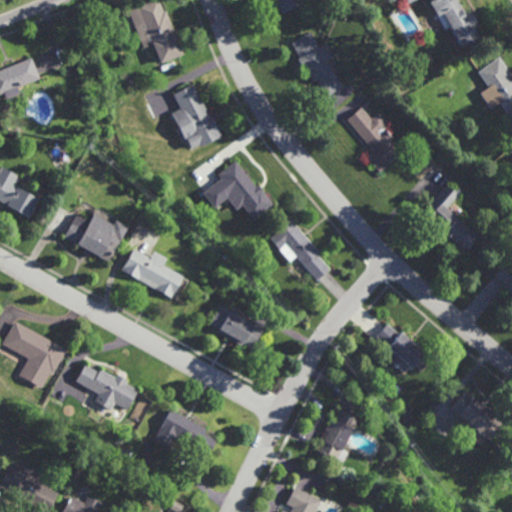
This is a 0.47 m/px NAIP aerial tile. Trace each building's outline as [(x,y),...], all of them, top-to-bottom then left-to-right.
[(157,0),(161,11),(163,10),(180,54),(157,63),(149,44),(140,48),(125,10),(148,0),(157,0)] [(278,14),(272,0),(293,0),(296,6),(278,14)] [(453,0),(461,12),(466,9),(475,24),(471,26),(475,34),(456,46),(436,13),(433,15),(425,2),(428,1),(427,0),(453,0)] [(317,47),(324,43),(332,56),(324,60),(340,86),(324,96),(314,79),(311,81),(302,66),(300,67),(296,58),(298,57),(289,42),(307,31),(317,47)] [(18,93),(4,98),(2,92),(0,92),(0,68),(30,56),(38,77),(16,86),(18,93)] [(511,127),(494,102),(485,109),(475,93),(484,86),(474,71),(495,57),(508,74),(504,77),(511,89),(511,127)] [(207,114),(208,113),(220,136),(216,138),(216,137),(198,146),(198,144),(189,149),(183,138),(182,138),(168,113),(178,108),(170,93),(190,82),(207,114)] [(369,119),(377,113),(388,126),(384,129),(391,137),(388,140),(399,154),(377,173),(363,156),(370,150),(345,119),(360,107),(369,119)] [(256,189),(257,188),(270,204),(252,219),(215,174),(232,160),(256,189)] [(0,177),(36,199),(25,217),(4,205),(4,204),(0,201),(0,177)] [(450,190),(454,185),(459,189),(455,194),(456,195),(438,214),(447,222),(451,218),(472,237),(458,253),(437,234),(440,230),(420,211),(444,184),(450,190)] [(110,225),(113,219),(125,225),(106,261),(98,256),(97,258),(73,244),(74,243),(62,235),(75,214),(86,220),(90,213),(110,225)] [(327,269),(314,280),(294,255),(287,261),(278,250),(284,245),(273,232),(289,219),(317,252),(315,254),(327,269)] [(147,257),(151,250),(164,257),(160,264),(181,276),(168,298),(118,269),(131,247),(147,257)] [(511,273),(511,272),(511,301),(510,303),(505,298),(508,296),(499,288),(500,287),(488,277),(500,264),(511,273)] [(250,348),(241,343),(239,345),(214,331),(216,329),(208,324),(218,306),(260,330),(250,348)] [(66,348),(53,372),(50,370),(41,387),(19,375),(28,358),(0,343),(13,319),(66,348)] [(397,334),(398,332),(423,353),(421,355),(428,361),(420,370),(413,364),(410,369),(406,366),(401,372),(385,359),(389,354),(383,349),(385,346),(374,336),(385,323),(397,334)] [(116,372),(126,378),(124,381),(137,389),(126,409),(114,402),(110,409),(105,406),(104,406),(102,406),(100,405),(99,403),(93,400),(97,393),(74,380),(83,363),(97,371),(99,367),(114,376),(116,372)] [(467,395),(468,393),(490,412),(489,413),(498,421),(484,439),(477,433),(473,439),(460,428),(465,422),(447,406),(461,390),(467,395)] [(205,427),(203,431),(216,438),(207,454),(159,426),(169,407),(205,427)] [(356,419),(334,460),(315,450),(320,440),(317,439),(329,417),(332,418),(337,409),(356,419)] [(40,473),(36,479),(57,491),(46,511),(44,511),(0,487),(0,480),(8,465),(16,469),(20,462),(40,473)] [(315,511),(279,511),(281,509),(288,511),(291,506),(284,503),(293,486),(319,499),(319,500),(321,501),(315,511)] [(100,501),(96,510),(99,511),(57,511),(58,511),(60,511),(69,495),(82,502),(87,494),(100,501)] [(386,504),(385,507),(377,504),(379,501),(380,501),(383,494),(389,497),(386,504)]
